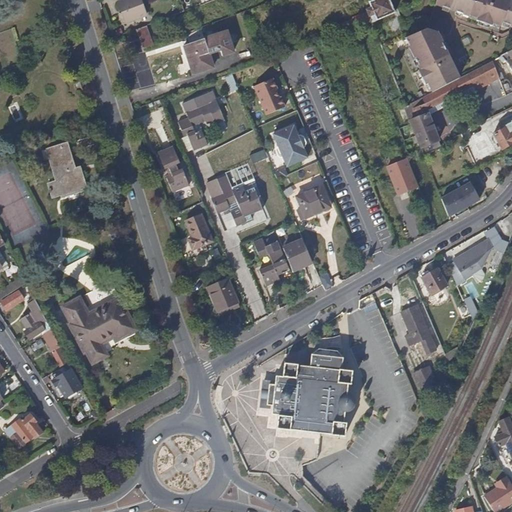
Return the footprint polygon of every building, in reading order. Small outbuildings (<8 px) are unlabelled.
[(153,15),(147,0),(130,0),(125,2),(133,23),(153,15)] [(394,15),(387,0),(378,0),(368,5),(369,10),(366,12),(367,15),(353,21),(353,22),(337,28),(340,35),(355,30),(365,26),(370,24),(371,25),(394,15)] [(511,1),(507,0),(437,0),(435,7),(448,12),(468,19),(469,17),(480,21),(479,25),(495,30),(496,26),(505,29),(506,26),(511,28),(511,1)] [(367,32),(365,26),(355,30),(357,36),(367,32)] [(152,48),(145,29),(137,32),(144,52),(152,48)] [(225,32),(205,40),(210,54),(220,50),(222,56),(232,52),(225,32)] [(430,86),(434,94),(461,80),(437,36),(426,33),(406,41),(422,72),(418,74),(426,88),(430,86)] [(215,68),(210,54),(205,40),(186,47),(196,75),(215,68)] [(511,54),(508,56),(508,55),(501,57),(502,59),(498,61),(504,67),(508,66),(511,72),(511,54)] [(495,62),(468,77),(477,93),(499,82),(497,77),(498,77),(496,73),(499,71),(495,62)] [(225,76),(230,92),(238,90),(233,74),(225,76)] [(461,80),(434,94),(422,100),(425,107),(413,112),(411,106),(404,109),(416,139),(418,144),(420,150),(439,142),(427,112),(452,100),(454,104),(477,94),(477,93),(468,77),(461,80)] [(499,79),(498,77),(497,77),(499,82),(506,97),(511,95),(511,92),(509,85),(506,86),(502,78),(499,79)] [(277,93),(272,81),(253,89),(265,119),(284,111),(280,100),(278,101),(275,93),(277,93)] [(425,107),(422,100),(411,106),(413,112),(425,107)] [(223,121),(215,101),(186,114),(188,119),(177,124),(182,135),(186,133),(187,137),(194,153),(208,147),(202,131),(195,134),(193,129),(205,123),(206,126),(213,123),(214,125),(223,121)] [(494,128),(490,120),(479,125),(483,133),(494,128)] [(511,144),(511,123),(504,127),(505,129),(494,135),(502,150),(511,144)] [(298,140),(294,130),(272,139),(277,151),(276,152),(275,155),(277,161),(280,162),(282,162),(286,172),(307,163),(303,152),(305,151),(306,147),(304,142),(300,139),(298,140)] [(53,200),(86,188),(82,175),(81,176),(77,177),(67,144),(45,152),(56,183),(48,186),(53,200)] [(181,166),(174,149),(159,156),(166,172),(169,170),(171,177),(166,179),(172,195),(189,188),(182,172),(179,173),(177,167),(181,166)] [(268,161),(265,153),(250,157),(254,167),(268,161)] [(415,191),(404,163),(386,170),(397,198),(415,191)] [(235,191),(229,176),(221,179),(227,194),(235,191)] [(255,188),(253,181),(242,185),(243,187),(245,192),(254,188),(255,188)] [(470,185),(455,193),(454,194),(444,199),(453,215),(455,220),(462,216),(469,213),(467,209),(479,202),(473,192),(470,185)] [(245,192),(243,187),(235,191),(227,194),(212,200),(218,214),(230,209),(228,206),(238,201),(241,209),(233,213),(238,226),(252,220),(250,214),(262,209),(254,188),(245,192)] [(330,213),(321,192),(296,203),(299,210),(305,221),(306,224),(330,213)] [(453,215),(444,199),(440,201),(447,219),(453,215)] [(305,221),(299,210),(295,211),(300,223),(305,221)] [(212,241),(201,215),(185,221),(191,238),(189,239),(193,249),(212,241)] [(289,270),(277,241),(266,246),(265,243),(255,246),(260,258),(269,255),(272,264),(259,269),(266,286),(280,280),(278,275),(289,270)] [(312,263),(302,241),(283,249),(292,272),(312,263)] [(476,273),(491,252),(488,246),(450,261),(453,267),(448,269),(454,284),(458,282),(458,281),(471,275),(476,273)] [(242,271),(253,297),(260,294),(250,268),(242,271)] [(446,287),(438,270),(429,274),(431,278),(423,283),(429,295),(446,287)] [(253,297),(242,271),(235,274),(245,300),(253,297)] [(431,278),(429,274),(421,277),(423,283),(431,278)] [(0,298),(22,285),(18,278),(0,289),(0,298)] [(238,304),(227,279),(207,287),(217,312),(238,304)] [(472,283),(466,285),(471,297),(477,295),(472,283)] [(22,300),(17,292),(0,302),(0,303),(4,311),(22,300)] [(473,297),(466,299),(470,315),(477,313),(473,297)] [(65,306),(95,362),(107,356),(102,345),(106,343),(92,311),(88,314),(79,298),(65,306)] [(92,311),(106,343),(113,339),(116,343),(137,331),(118,298),(92,311)] [(46,323),(34,302),(26,306),(31,315),(21,322),(27,332),(24,334),(29,341),(43,332),(41,326),(46,323)] [(239,308),(238,304),(217,312),(219,316),(239,308)] [(92,364),(95,362),(65,306),(61,308),(70,323),(68,324),(84,354),(86,353),(92,364)] [(435,351),(416,306),(400,314),(409,335),(404,337),(408,347),(420,342),(426,355),(435,351)] [(64,363),(47,332),(40,337),(57,367),(64,363)] [(43,348),(39,342),(28,348),(33,355),(43,348)] [(346,396),(347,386),(347,384),(350,385),(352,371),(341,370),(342,358),(336,351),(318,349),(310,355),(309,367),(298,365),(297,365),(283,363),(282,377),(275,376),(274,385),(269,384),(266,406),(272,406),(271,415),(278,415),(276,429),(289,431),(290,430),(301,431),(344,437),(346,423),(342,423),(343,412),(347,412),(350,411),(353,408),(353,405),(353,401),(350,397),(346,396)] [(70,368),(67,363),(57,370),(59,375),(56,377),(54,375),(49,378),(51,380),(50,381),(54,388),(58,385),(66,397),(79,389),(67,370),(70,368)] [(435,383),(428,368),(412,375),(419,390),(435,383)] [(37,421),(29,413),(21,420),(21,421),(12,430),(9,427),(4,431),(19,448),(34,435),(36,437),(43,431),(35,423),(37,421)] [(511,440),(511,427),(508,418),(498,422),(502,433),(494,437),(498,446),(507,442),(511,440)] [(340,439),(319,438),(319,451),(340,452),(340,439)]
